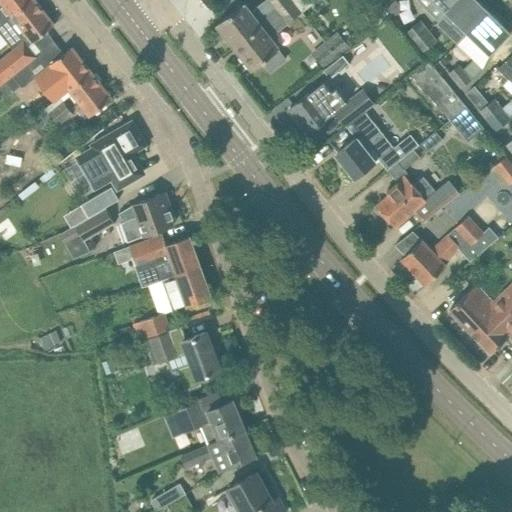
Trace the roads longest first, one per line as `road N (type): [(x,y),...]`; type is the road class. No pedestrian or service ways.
road 1 (residential): [(70,0),(200,176),(278,411),(329,511)]
road 2 (secondary): [(511,458),(373,325),(132,23)]
road 3 (residential): [(159,7),(375,267),(511,412)]
